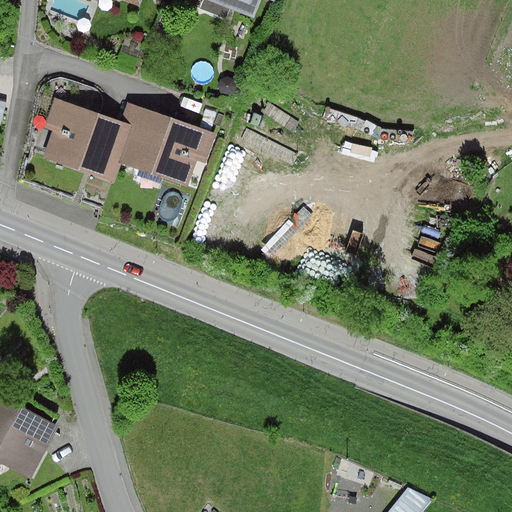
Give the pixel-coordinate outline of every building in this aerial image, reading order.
[(203,0),(254,19),(261,0),(269,0),(276,2),(276,0),(203,0)] [(122,122),(54,99),(44,128),(52,131),(43,159),(114,183),(121,164),(188,187),(197,161),(206,164),(217,134),(128,104),(122,122)] [(240,142),(282,162),(294,136),(252,117),(240,142)] [(58,427),(0,397),(0,462),(31,479),(58,427)] [(408,488),(388,511),(423,511),(434,500),(408,488)]
